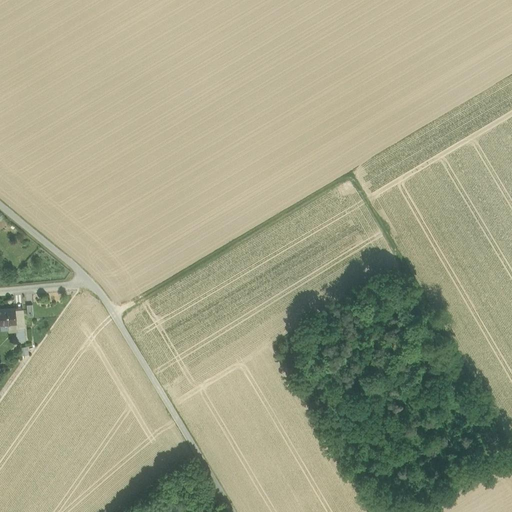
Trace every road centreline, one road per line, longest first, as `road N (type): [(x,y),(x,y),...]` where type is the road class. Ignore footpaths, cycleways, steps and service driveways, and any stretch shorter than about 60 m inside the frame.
road 1 (unclassified): [(93,283),(235,511)]
road 2 (unclassified): [(0,206),(93,283)]
